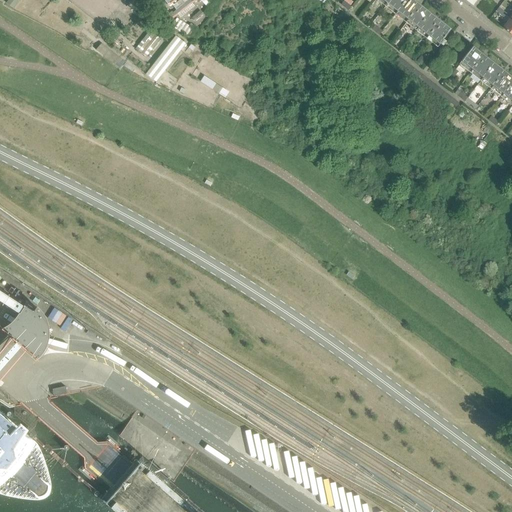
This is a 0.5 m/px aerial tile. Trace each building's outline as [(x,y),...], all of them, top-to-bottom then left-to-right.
[(8,0),(7,3),(17,9),(21,0),(8,0)] [(188,0),(178,8),(169,16),(172,20),(177,16),(180,19),(194,7),(191,4),(192,4),(198,0),(199,0),(208,8),(203,13),(209,18),(210,19),(222,6),(216,1),(215,2),(212,0),(188,0)] [(406,0),(375,0),(395,15),(406,0)] [(429,14),(410,0),(406,0),(395,15),(416,31),(429,14)] [(343,1),(340,5),(348,11),(351,7),(343,1)] [(195,22),(203,14),(200,11),(191,18),(195,22)] [(450,31),(429,14),(416,31),(437,48),(450,31)] [(198,33),(176,19),(171,26),(192,41),(198,33)] [(511,21),(510,20),(502,29),(511,36),(511,21)] [(372,29),(379,35),(382,31),(375,26),(372,29)] [(162,37),(151,29),(135,49),(146,57),(162,37)] [(156,83),(186,44),(175,36),(145,74),(156,83)] [(125,63),(101,43),(95,50),(120,69),(125,63)] [(459,65),(480,81),(493,65),(472,48),(459,65)] [(406,50),(403,54),(410,60),(413,56),(406,50)] [(456,108),(459,104),(399,57),(396,61),(456,108)] [(511,83),(511,79),(493,65),(480,81),(501,98),(511,83)] [(204,76),(201,81),(220,93),(223,87),(204,76)] [(511,83),(501,98),(511,106),(511,83)] [(454,94),(464,102),(467,98),(457,90),(454,94)] [(488,120),(495,126),(498,122),(491,116),(488,120)] [(0,300),(19,313),(18,316),(16,318),(15,319),(14,321),(12,322),(11,324),(9,325),(7,326),(6,327),(4,328),(21,343),(39,359),(42,356),(44,354),(45,351),(47,348),(48,345),(49,342),(50,339),(50,336),(50,332),(50,329),(49,326),(48,323),(47,320),(46,317),(44,314),(42,311),(40,309),(37,307),(34,312),(25,306),(24,306),(0,290),(0,300)] [(52,390),(53,397),(67,394),(65,387),(52,390)]
